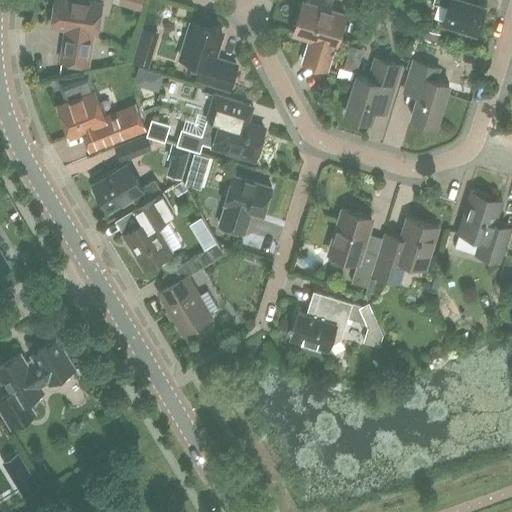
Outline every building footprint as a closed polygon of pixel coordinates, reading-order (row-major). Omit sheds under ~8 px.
[(96,32),(101,2),(89,0),(54,0),(51,25),(66,27),(61,60),(88,63),(93,31),(96,32)] [(143,0),(120,0),(119,3),(140,9),(143,0)] [(335,44),(345,14),(302,0),(293,31),(311,37),(303,61),(326,68),(334,44),(335,44)] [(432,0),(433,1),(447,6),(442,21),(476,31),(484,5),(469,0),(432,0)] [(229,87),(236,64),(214,57),(222,32),(191,22),(180,57),(201,63),(197,77),(229,87)] [(391,95),(401,65),(376,57),(369,78),(357,74),(345,112),(370,119),(379,91),(391,95)] [(436,123),(449,82),(435,78),(439,66),(414,59),(407,81),(420,86),(411,115),(436,123)] [(158,87),(163,73),(145,67),(142,76),(145,83),(158,87)] [(105,116),(95,90),(88,75),(60,86),(66,101),(57,105),(69,135),(82,129),(90,148),(141,128),(143,124),(136,105),(105,116)] [(202,141),(213,144),(255,157),(264,127),(238,119),(243,102),(214,93),(201,134),(182,128),(177,143),(199,150),(202,141)] [(146,134),(164,139),(169,123),(151,118),(146,134)] [(120,159),(150,147),(145,134),(115,146),(120,159)] [(170,169),(170,175),(180,178),(189,150),(172,144),(168,156),(174,157),(170,167),(170,169)] [(141,185),(127,162),(93,182),(94,184),(92,185),(91,188),(96,197),(99,198),(101,196),(108,208),(130,195),(137,205),(162,190),(154,177),(141,185)] [(203,177),(189,173),(186,185),(199,189),(203,177)] [(262,214),(271,185),(232,173),(223,202),(226,203),(219,224),(244,231),(250,210),(262,214)] [(174,186),(178,192),(186,186),(183,181),(174,186)] [(500,261),(511,226),(495,221),(502,199),(470,189),(457,231),(460,232),(456,244),(477,251),(476,253),(500,261)] [(155,223),(175,212),(162,190),(133,208),(141,222),(123,233),(144,267),(171,250),(155,223)] [(367,285),(377,252),(362,248),(371,217),(342,208),(329,251),(358,260),(351,280),(367,285)] [(425,267),(438,225),(407,216),(400,237),(385,232),(373,273),(399,281),(405,261),(425,267)] [(193,271),(201,266),(213,259),(206,248),(186,260),(193,271)] [(0,271),(9,266),(0,250),(0,271)] [(511,275),(511,260),(504,258),(499,277),(511,280),(511,275)] [(183,331),(211,314),(186,274),(158,291),(183,331)] [(341,338),(352,301),(313,289),(306,313),(298,310),(290,336),(328,348),(330,344),(341,338)] [(361,310),(368,326),(378,322),(369,301),(363,304),(365,308),(361,310)] [(383,333),(378,322),(368,326),(364,340),(379,345),(383,333)] [(41,387),(74,367),(57,338),(31,354),(33,356),(25,361),(20,352),(0,364),(0,376),(9,392),(0,397),(0,407),(11,426),(35,411),(28,399),(43,390),(41,387)] [(37,488),(17,454),(3,462),(24,496),(37,488)]
